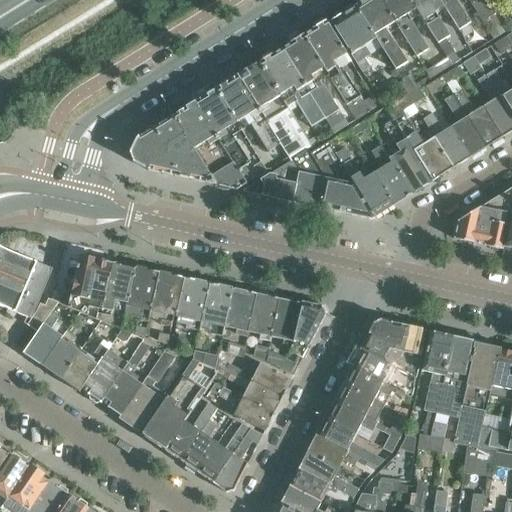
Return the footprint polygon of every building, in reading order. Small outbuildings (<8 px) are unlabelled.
[(398,30),(380,0),(365,0),(363,2),(355,7),(376,40),(381,48),(396,71),(408,63),(390,35),(398,30)] [(380,0),(398,30),(416,59),(429,50),(411,22),(419,17),(408,0),(380,0)] [(439,4),(436,0),(408,0),(419,17),(440,52),(448,46),(444,40),(449,37),(431,9),(439,4)] [(436,0),(439,4),(461,38),(469,33),(465,27),(470,24),(455,0),(436,0)] [(468,0),(482,22),(493,39),(505,32),(485,0),(468,0)] [(381,48),(376,40),(355,7),(353,8),(350,9),(345,12),(342,16),(330,23),(361,72),(369,68),(363,59),(381,48)] [(312,31),(303,36),(328,76),(355,119),(378,105),(372,95),(363,101),(345,72),(344,73),(340,68),(350,62),(325,22),(311,30),(312,31)] [(328,76),(303,36),(290,44),(286,46),(281,50),(334,135),(348,126),(323,86),(322,87),(318,82),(328,76)] [(511,43),(508,36),(494,45),(499,52),(511,44),(511,43)] [(452,53),(448,46),(440,52),(444,58),(446,57),(452,53)] [(321,142),(334,135),(281,50),(273,55),(272,55),(260,62),(285,103),(296,96),(299,101),(296,103),(321,142)] [(474,57),(479,66),(491,58),(486,50),(474,57)] [(430,79),(451,65),(446,57),(444,58),(445,59),(425,71),(430,79)] [(481,68),(479,66),(474,57),(463,64),(470,75),(481,68)] [(306,137),(285,103),(260,62),(259,63),(238,76),(288,158),(291,162),(293,160),(309,150),(313,147),(312,146),(306,137)] [(458,104),(486,148),(501,138),(483,108),(475,113),(454,79),(462,74),(458,67),(442,76),(446,84),(453,95),(458,104)] [(511,90),(507,93),(494,72),(486,77),(511,118),(511,90)] [(410,74),(401,79),(409,92),(418,87),(410,74)] [(276,166),(288,158),(238,76),(216,90),(215,90),(241,130),(250,124),(276,166)] [(442,76),(425,87),(430,94),(446,84),(442,76)] [(511,131),(511,118),(486,77),(478,82),(491,103),(483,108),(501,138),(511,131)] [(408,93),(414,103),(426,96),(419,86),(418,87),(409,92),(408,93)] [(232,136),(241,130),(215,90),(195,103),(246,185),(252,181),(244,167),(249,164),(232,136)] [(414,103),(408,93),(387,106),(395,119),(432,180),(454,167),(435,137),(425,143),(409,117),(418,112),(413,104),(414,103)] [(451,126),(470,157),(486,148),(458,104),(453,95),(445,100),(459,122),(451,126)] [(216,186),(227,188),(237,191),(246,185),(195,103),(185,109),(186,109),(173,117),(216,186)] [(470,157),(451,126),(444,131),(433,114),(424,119),(435,137),(454,167),(470,157)] [(216,186),(173,117),(136,139),(130,153),(129,154),(133,164),(133,163),(148,171),(210,185),(216,186)] [(432,180),(395,119),(384,126),(400,151),(392,156),(414,192),(432,180)] [(350,139),(369,127),(365,121),(347,132),(350,139)] [(313,133),(306,137),(312,146),(318,142),(313,133)] [(371,218),(375,217),(354,185),(343,166),(335,154),(329,142),(311,153),(328,179),(321,208),(371,218)] [(395,204),(411,193),(380,143),(372,148),(383,168),(376,172),(395,204)] [(354,185),(375,217),(392,206),(373,174),(363,180),(345,148),(335,154),(343,166),(354,185)] [(300,172),(293,202),(321,208),(328,179),(311,153),(309,150),(293,160),(299,168),(300,171),(300,172)] [(243,191),(293,202),(300,172),(300,171),(299,168),(293,160),(291,162),(281,168),(243,191)] [(253,166),(259,176),(265,172),(265,170),(260,162),(253,166)] [(458,223),(454,225),(453,231),(455,235),(454,238),(503,250),(504,247),(510,219),(511,210),(511,188),(501,196),(477,210),(458,222),(458,223)] [(0,305),(27,317),(48,268),(34,263),(31,260),(27,259),(0,247),(0,305)] [(90,307),(102,310),(111,264),(96,261),(94,258),(86,256),(82,258),(80,257),(76,279),(71,278),(65,280),(64,287),(68,291),(73,293),(70,309),(88,317),(90,307)] [(115,309),(126,312),(135,269),(133,269),(131,265),(125,264),(122,266),(111,264),(102,310),(114,312),(115,309)] [(138,314),(149,317),(159,273),(150,271),(148,268),(141,266),(137,268),(135,267),(135,269),(126,312),(125,314),(138,317),(138,314)] [(159,273),(149,317),(149,319),(162,322),(161,325),(171,327),(182,278),(173,276),(170,273),(164,271),(161,273),(159,273)] [(186,327),(199,330),(200,328),(209,284),(207,284),(205,281),(199,280),(196,282),(185,279),(176,322),(186,325),(186,327)] [(224,327),(233,290),(231,289),(229,287),(223,285),(220,287),(209,284),(200,328),(210,330),(209,333),(223,336),(224,327)] [(248,332),(256,295),(246,293),(244,290),(237,289),(235,290),(233,290),(224,327),(238,330),(237,334),(247,336),(248,332)] [(49,300),(58,303),(60,293),(51,291),(49,300)] [(271,337),(279,300),(269,297),(267,295),(261,294),(258,295),(256,295),(248,332),(261,335),(260,339),(270,341),(271,337)] [(37,333),(38,333),(52,313),(58,303),(49,300),(47,299),(44,306),(39,304),(36,311),(26,326),(37,333)] [(293,344),(302,305),(292,303),(290,300),(284,299),(282,300),(279,300),(271,337),(283,340),(282,344),(292,345),(293,344)] [(319,307),(302,303),(302,305),(293,344),(292,345),(288,352),(298,357),(302,359),(325,315),(322,307),(319,307)] [(42,367),(63,337),(47,326),(49,323),(54,326),(60,318),(52,313),(38,333),(23,354),(42,367)] [(112,316),(96,313),(95,319),(110,325),(112,316)] [(352,367),(401,393),(410,398),(412,399),(422,353),(418,352),(423,330),(381,321),(380,321),(374,324),(360,350),(357,356),(352,367)] [(142,331),(135,329),(133,336),(140,339),(142,331)] [(116,338),(122,342),(126,341),(131,335),(121,330),(116,338)] [(454,337),(431,332),(422,371),(432,374),(424,410),(427,411),(424,423),(423,426),(421,426),(420,431),(430,433),(432,425),(434,425),(436,413),(445,376),(454,337)] [(63,337),(42,367),(60,379),(81,350),(89,338),(81,333),(76,341),(80,344),(78,347),(63,337)] [(158,334),(157,340),(168,345),(169,336),(158,334)] [(173,340),(171,346),(180,350),(183,337),(173,335),(173,340)] [(468,382),(476,343),(465,340),(454,337),(445,376),(436,413),(458,418),(460,418),(468,382)] [(103,341),(100,345),(108,351),(112,345),(109,342),(108,344),(103,341)] [(246,348),(228,342),(225,352),(243,358),(245,353),(246,348)] [(486,415),(490,398),(491,393),(489,393),(499,351),(499,348),(494,346),(493,350),(489,350),(478,343),(476,343),(468,382),(460,418),(458,418),(455,440),(455,443),(479,448),(486,415)] [(122,373),(101,403),(109,409),(109,413),(116,418),(119,416),(120,417),(141,387),(129,378),(135,370),(150,346),(142,344),(128,365),(122,373)] [(81,350),(60,379),(79,392),(81,390),(108,351),(100,345),(94,354),(99,357),(97,361),(81,350)] [(253,356),(265,362),(267,353),(268,348),(256,345),(253,356)] [(489,393),(491,393),(506,396),(505,401),(511,402),(511,353),(511,350),(505,349),(502,352),(499,351),(489,393)] [(108,351),(81,390),(89,396),(89,399),(97,404),(100,403),(101,403),(122,373),(128,365),(115,356),(108,351)] [(218,356),(194,351),(193,355),(192,361),(198,363),(207,367),(214,369),(216,363),(217,358),(218,356)] [(141,387),(120,417),(119,419),(138,433),(161,400),(149,392),(155,383),(156,384),(169,365),(170,366),(175,357),(165,353),(141,387)] [(267,353),(265,362),(272,365),(280,369),(285,360),(267,353)] [(285,360),(280,369),(293,376),(302,359),(298,357),(294,364),(285,360)] [(216,363),(282,397),(290,380),(278,373),(260,364),(256,373),(243,367),(241,371),(217,358),(216,363)] [(189,364),(176,385),(142,435),(165,451),(185,422),(193,410),(190,408),(196,399),(199,400),(212,380),(195,369),(198,363),(192,361),(189,364)] [(242,398),(273,415),(282,397),(216,363),(214,369),(216,374),(235,383),(247,390),(242,398)] [(343,384),(382,404),(387,395),(397,400),(401,393),(352,367),(343,384)] [(334,401),(375,422),(379,415),(377,413),(382,404),(343,384),(334,401)] [(233,416),(252,426),(264,432),(273,415),(242,398),(224,389),(222,393),(228,396),(226,400),(238,407),(233,416)] [(375,422),(334,401),(325,419),(355,435),(360,424),(371,430),(372,427),(382,432),(383,432),(389,436),(382,449),(392,454),(400,436),(390,430),(375,422)] [(395,406),(393,410),(398,413),(406,415),(408,410),(401,408),(395,406)] [(511,450),(511,406),(506,431),(502,448),(511,450)] [(398,413),(390,430),(400,436),(402,432),(406,415),(398,413)] [(185,422),(165,451),(181,462),(212,417),(209,415),(204,421),(201,418),(194,428),(185,422)] [(486,415),(479,448),(496,452),(497,447),(502,448),(506,431),(493,428),(495,417),(486,415)] [(212,417),(181,462),(197,473),(217,444),(208,438),(215,428),(211,425),(215,419),(212,417)] [(355,435),(325,419),(316,436),(357,457),(377,467),(384,460),(350,443),(355,435)] [(217,444),(197,473),(213,484),(244,439),(250,429),(242,424),(232,440),(225,450),(217,444)] [(244,439),(213,484),(225,493),(233,491),(247,465),(240,460),(247,450),(258,432),(250,429),(244,439)] [(357,457),(316,436),(307,453),(337,469),(342,459),(371,474),(377,467),(357,457)] [(415,438),(406,436),(400,447),(413,451),(415,438)] [(443,439),(441,452),(453,454),(454,442),(455,443),(455,440),(443,439)] [(0,468),(9,455),(8,454),(8,455),(2,450),(1,450),(1,446),(0,445),(0,468)] [(464,459),(489,463),(491,451),(467,447),(464,459)] [(488,466),(511,470),(511,455),(491,451),(489,463),(488,466)] [(337,469),(307,453),(299,470),(339,491),(353,499),(358,491),(332,477),(337,469)] [(0,506),(2,508),(4,505),(29,468),(20,462),(20,459),(14,455),(11,455),(9,454),(9,455),(0,468),(0,506)] [(29,467),(29,468),(4,505),(14,511),(28,511),(33,505),(48,483),(42,479),(43,477),(40,475),(37,471),(32,469),(30,467),(29,468),(29,467)] [(339,491),(299,470),(289,487),(319,502),(324,494),(349,506),(352,502),(353,499),(339,491)] [(56,511),(61,505),(68,495),(67,494),(68,491),(61,486),(59,488),(57,487),(49,481),(48,483),(33,505),(28,511),(56,511)] [(375,508),(374,511),(384,511),(386,503),(381,502),(382,495),(390,495),(391,484),(391,483),(378,482),(377,488),(375,508)] [(408,486),(397,485),(396,492),(407,494),(408,486)] [(319,502),(289,487),(281,504),(296,511),(317,511),(315,511),(318,505),(319,502)] [(356,506),(354,511),(374,511),(375,508),(377,488),(373,488),(372,495),(361,494),(356,506)] [(422,511),(423,508),(419,507),(420,500),(423,501),(424,491),(416,490),(416,494),(413,511),(422,511)] [(447,511),(448,508),(445,508),(447,493),(436,491),(432,511),(447,511)] [(413,511),(416,494),(411,494),(409,506),(406,506),(404,511),(413,511)] [(470,511),(481,511),(484,496),(473,494),(470,511)] [(68,495),(61,505),(56,511),(85,511),(88,508),(87,507),(87,504),(81,500),(78,501),(77,500),(69,495),(68,495)]
